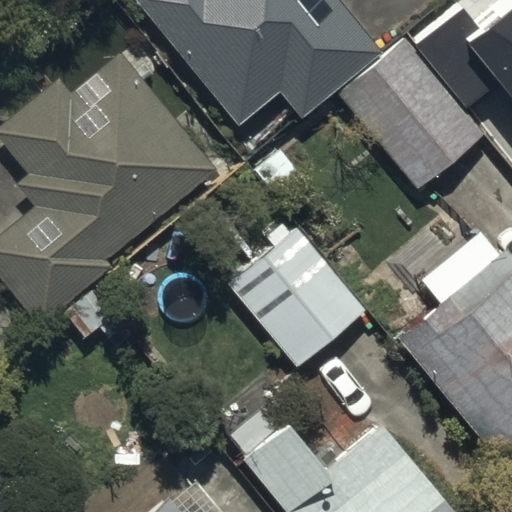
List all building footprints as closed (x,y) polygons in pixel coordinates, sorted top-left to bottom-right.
[(129,0),(237,130),(276,97),(297,122),(378,56),(331,0),(129,0)] [(483,140),(405,45),(339,99),(417,193),(424,187),(429,194),(481,152),(476,146),(483,140)] [(222,171),(124,53),(75,94),(64,80),(0,133),(0,136),(34,177),(22,187),(41,209),(0,242),(0,270),(42,320),(222,171)] [(294,231),(228,285),(297,368),(363,314),(294,231)] [(446,317),(403,351),(511,485),(511,265),(503,273),(485,250),(428,296),(446,317)] [(276,420),(230,460),(275,511),(442,511),(369,425),(333,455),(320,440),(304,453),(276,420)]
